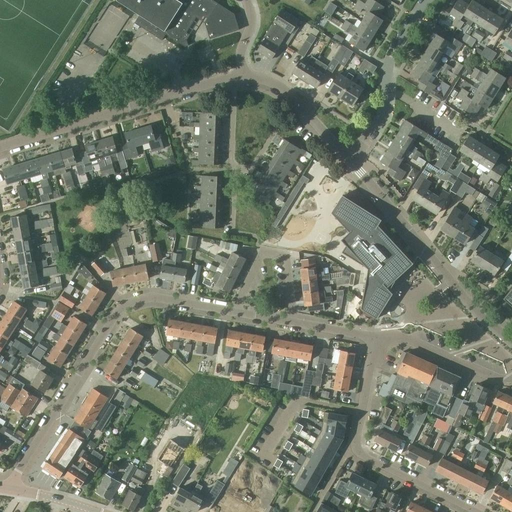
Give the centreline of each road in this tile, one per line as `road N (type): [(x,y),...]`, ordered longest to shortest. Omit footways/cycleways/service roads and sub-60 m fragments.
road 1 (residential): [(234,312),(154,297),(119,307),(12,487)]
road 2 (residential): [(0,147),(243,77)]
road 3 (residential): [(348,158),(480,317)]
road 4 (residential): [(511,378),(375,337)]
road 5 (residential): [(465,511),(362,460),(354,435)]
road 6 (residential): [(348,158),(286,92),(258,79)]
